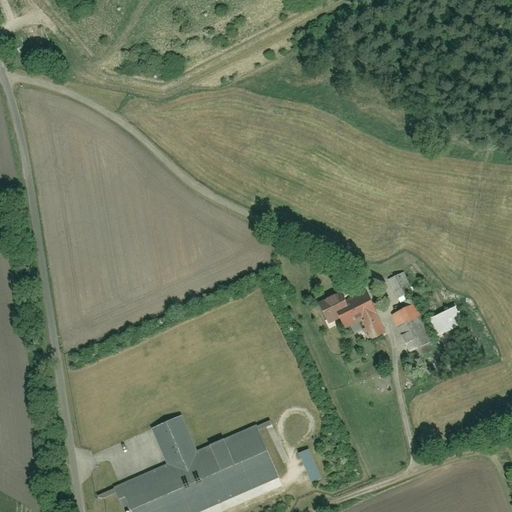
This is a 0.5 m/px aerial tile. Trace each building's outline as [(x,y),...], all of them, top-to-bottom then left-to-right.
[(388,280),(397,300),(414,292),(405,272),(388,280)] [(363,331),(359,323),(362,322),(372,342),(390,333),(368,291),(344,303),(339,294),(318,305),(329,326),(342,319),(347,329),(352,327),(356,335),(363,331)] [(414,306),(393,316),(411,352),(432,342),(414,306)] [(431,321),(438,337),(462,326),(455,310),(431,321)] [(378,358),(382,366),(387,364),(384,356),(378,358)] [(407,365),(410,372),(419,369),(416,362),(407,365)] [(131,511),(198,511),(279,477),(257,427),(196,453),(180,417),(152,428),(169,466),(114,489),(123,511),(130,508),(131,511)]
